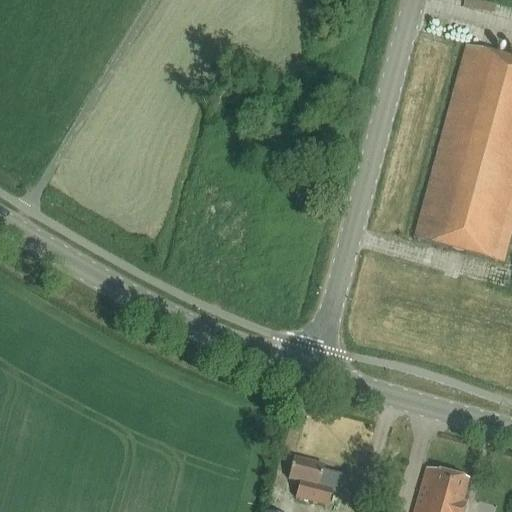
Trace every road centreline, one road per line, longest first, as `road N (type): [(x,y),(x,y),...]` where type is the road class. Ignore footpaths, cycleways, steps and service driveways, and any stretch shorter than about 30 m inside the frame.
road 1 (unclassified): [(313,375),(413,0)]
road 2 (secondary): [(313,375),(145,304),(0,217)]
road 3 (secondary): [(511,431),(313,375)]
